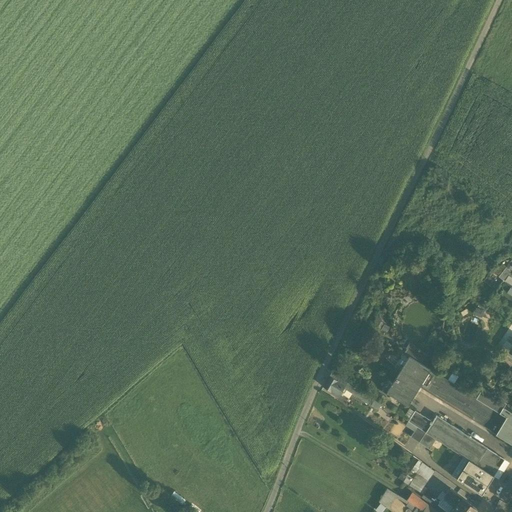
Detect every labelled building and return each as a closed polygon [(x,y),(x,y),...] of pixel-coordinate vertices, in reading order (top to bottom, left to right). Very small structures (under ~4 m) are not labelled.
[(510,271),(505,267),(498,276),(502,280),(510,271)] [(484,310),(475,307),(472,314),(481,317),(484,310)] [(506,355),(511,345),(511,344),(506,340),(499,350),(506,355)] [(409,357),(420,363),(426,354),(414,347),(414,346),(409,343),(406,348),(406,349),(403,354),(409,357)] [(506,416),(499,412),(476,398),(420,363),(409,357),(387,392),(408,405),(419,386),(496,434),(506,416)] [(323,387),(339,397),(344,388),(348,383),(332,372),(323,387)] [(344,388),(356,397),(360,391),(348,383),(344,388)] [(482,387),(476,398),(499,412),(503,407),(506,402),(482,387)] [(380,404),(360,391),(356,397),(376,409),(380,404)] [(496,434),(511,444),(511,412),(503,407),(499,412),(506,416),(496,434)] [(408,421),(425,432),(431,424),(429,423),(430,421),(432,422),(430,421),(431,421),(415,411),(408,421)] [(470,461),(476,465),(487,448),(436,416),(432,422),(430,421),(429,423),(431,424),(425,432),(436,439),(463,457),(470,461)] [(410,437),(419,443),(425,433),(416,428),(410,437)] [(425,432),(425,433),(419,443),(429,449),(430,448),(436,439),(425,432)] [(487,448),(476,465),(493,476),(504,459),(487,448)] [(457,466),(464,470),(470,461),(463,457),(457,466)] [(476,465),(470,461),(464,470),(487,485),(489,482),(490,482),(493,476),(476,465)] [(423,471),(430,476),(434,471),(426,466),(423,471)] [(451,475),(457,480),(464,470),(457,466),(451,475)] [(487,485),(464,470),(457,480),(481,495),(485,489),(484,489),(487,485)] [(423,494),(424,495),(431,500),(438,505),(441,501),(421,486),(417,491),(423,494)] [(452,499),(458,503),(462,497),(450,488),(445,495),(450,499),(452,499)] [(385,507),(388,509),(397,495),(387,489),(379,502),(381,503),(385,507)] [(406,500),(412,504),(419,508),(423,511),(424,511),(435,511),(412,493),(406,500)] [(429,503),(431,500),(424,495),(422,497),(429,503)] [(474,511),(477,509),(462,497),(458,503),(450,511),(474,511)] [(376,510),(378,511),(381,511),(385,507),(381,503),(376,510)]
